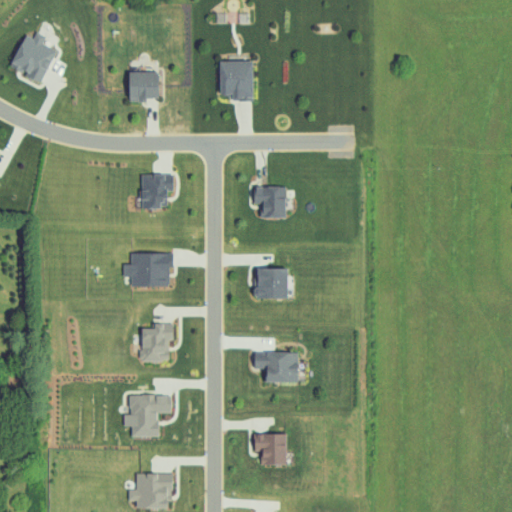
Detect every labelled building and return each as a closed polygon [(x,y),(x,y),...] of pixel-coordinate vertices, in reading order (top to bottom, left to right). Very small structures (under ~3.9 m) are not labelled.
[(39,82),(56,50),(42,42),(46,36),(35,30),(32,37),(25,33),(9,65),(25,73),(24,74),(39,82)] [(252,60),(219,59),(219,94),(232,94),(232,99),(252,99),(252,60)] [(128,101),(143,100),(143,97),(158,97),(157,70),(128,71),(128,101)] [(173,174),(141,173),(140,207),(166,208),(167,191),(172,191),(173,174)] [(260,216),(285,217),(285,186),(254,185),(253,203),(260,203),(260,216)] [(131,285),(169,285),(168,267),(172,267),(172,252),(130,253),(130,263),(123,263),(123,275),(131,275),(131,285)] [(287,267),(253,267),(254,297),(287,296),(287,267)] [(172,323),(153,323),(153,327),(139,328),(141,361),(169,360),(168,339),(172,339),(172,323)] [(298,352),(253,351),(253,367),(264,368),(264,381),(297,382),(298,352)] [(158,436),(157,413),(170,412),(170,394),(128,395),(129,413),(123,414),(123,426),(130,426),(131,437),(158,436)] [(285,432),(254,433),(254,451),(260,450),(261,464),(286,464),(285,432)] [(166,507),(166,490),(172,490),(171,472),(135,473),(136,488),(127,489),(128,500),(135,499),(135,508),(166,507)]
